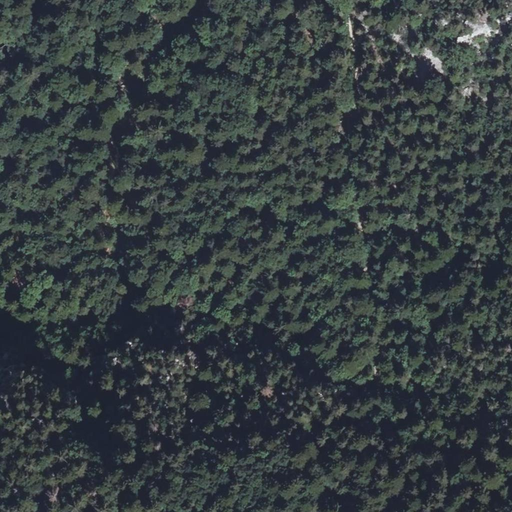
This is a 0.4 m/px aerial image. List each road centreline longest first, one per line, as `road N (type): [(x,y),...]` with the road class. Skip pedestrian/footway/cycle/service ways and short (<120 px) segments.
road 1 (track): [(352,0),(357,63),(348,161),(383,364)]
road 2 (track): [(200,0),(162,49),(117,143)]
